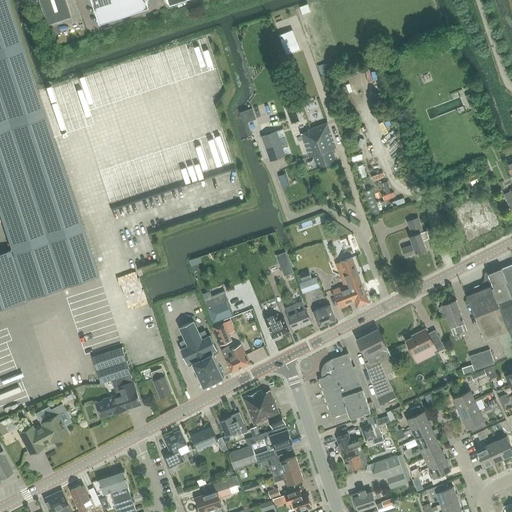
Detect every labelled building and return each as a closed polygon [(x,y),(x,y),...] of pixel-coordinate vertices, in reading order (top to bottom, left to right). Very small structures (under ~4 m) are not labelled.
[(0,0),(0,214),(11,249),(0,252),(0,307),(98,275),(7,0),(0,0)] [(38,0),(46,24),(71,16),(65,0),(38,0)] [(146,0),(91,0),(100,24),(149,7),(146,0)] [(287,54),(299,49),(292,30),(279,35),(287,54)] [(332,68),(329,57),(318,60),(321,71),(332,68)] [(288,61),(278,58),(275,67),(284,70),(288,61)] [(240,112),(240,115),(243,123),(248,122),(256,119),(252,108),(241,112),(240,112)] [(309,157),(313,155),(317,167),(336,160),(332,149),(336,147),(327,123),(309,129),(309,131),(301,134),(309,157)] [(266,148),(281,143),(277,131),(262,136),(266,148)] [(281,143),(266,148),(270,161),(286,155),(281,143)] [(177,180),(189,177),(179,145),(171,148),(176,164),(172,165),(177,180)] [(202,157),(198,158),(201,173),(206,172),(202,157)] [(406,168),(378,176),(381,184),(409,176),(406,168)] [(478,173),(469,177),(473,186),(482,182),(478,173)] [(285,174),(279,176),(283,187),(289,185),(285,174)] [(380,213),(371,189),(361,192),(370,216),(380,213)] [(402,248),(406,257),(416,253),(416,254),(427,250),(423,240),(429,238),(426,231),(423,232),(418,218),(407,221),(412,236),(410,236),(413,244),(402,248)] [(303,228),(313,224),(311,219),(301,223),(303,228)] [(343,286),(333,290),(340,308),(348,305),(348,304),(355,301),(357,307),(363,305),(369,302),(352,257),(340,262),(344,273),(340,275),(345,286),(343,286)] [(288,258),(282,261),(284,266),(290,263),(288,258)] [(511,263),(489,273),(493,284),(466,295),(477,320),(485,340),(498,335),(509,330),(511,338),(511,263)] [(310,270),(301,274),(303,279),(312,275),(310,270)] [(317,274),(300,281),(304,292),(321,285),(317,274)] [(146,292),(119,299),(122,311),(136,307),(138,314),(151,311),(146,292)] [(223,294),(205,301),(214,322),(231,315),(223,294)] [(248,309),(252,308),(263,304),(260,294),(244,300),(248,309)] [(312,322),(303,300),(285,308),(290,321),(294,330),(312,322)] [(440,310),(445,312),(451,329),(461,325),(460,321),(461,321),(464,320),(456,300),(450,302),(445,300),(440,310)] [(263,304),(252,308),(254,314),(265,310),(263,304)] [(330,305),(313,312),(316,320),(319,326),(336,320),(330,305)] [(264,318),(265,320),(273,338),(275,338),(276,339),(280,337),(279,335),(290,331),(284,318),(279,319),(277,313),(264,318)] [(194,364),(204,386),(224,376),(214,354),(219,352),(211,335),(208,336),(205,330),(200,333),(194,320),(180,327),(186,339),(180,342),(183,348),(181,349),(189,366),(194,364)] [(224,322),(213,327),(221,345),(232,340),(224,322)] [(378,328),(357,339),(363,350),(366,356),(363,357),(378,398),(379,398),(381,404),(396,396),(393,389),(386,374),(398,368),(378,328)] [(414,337),(407,341),(414,355),(415,358),(433,349),(435,352),(444,348),(435,330),(428,334),(426,329),(417,333),(418,335),(414,337)] [(511,338),(509,330),(498,335),(507,358),(511,355),(511,338)] [(225,349),(221,350),(232,372),(250,363),(241,345),(241,344),(231,349),(229,346),(225,348),(225,349)] [(110,399),(96,403),(101,417),(114,413),(114,414),(116,413),(116,411),(125,408),(126,410),(128,409),(141,404),(137,390),(136,390),(122,347),(93,357),(100,380),(104,382),(112,379),(117,395),(110,397),(110,399)] [(494,363),(492,355),(490,349),(470,355),(474,370),(494,363)] [(327,376),(319,379),(332,416),(349,410),(351,418),(375,410),(372,402),(368,403),(355,366),(353,366),(348,353),(331,359),(333,364),(329,365),(326,372),(327,376)] [(452,362),(446,365),(448,370),(454,367),(452,362)] [(489,375),(491,379),(497,376),(493,366),(484,369),(487,375),(487,376),(489,375)] [(161,396),(172,392),(165,375),(165,376),(162,368),(155,371),(151,372),(154,380),(161,396)] [(484,369),(471,375),(474,381),(487,375),(484,369)] [(262,389),(243,397),(255,424),(269,418),(273,429),(287,425),(282,413),(280,414),(270,390),(263,393),(262,389)] [(457,408),(458,408),(458,407),(475,400),(471,390),(454,398),(456,404),(455,405),(457,408)] [(480,409),(475,400),(458,407),(458,408),(461,414),(460,415),(461,418),(463,418),(463,417),(480,409)] [(487,407),(485,408),(487,412),(499,407),(497,403),(491,406),(487,407)] [(32,426),(19,433),(30,453),(43,446),(42,444),(50,441),(57,436),(58,438),(68,433),(64,425),(71,421),(62,404),(50,410),(55,418),(42,425),(33,430),(31,427),(33,426),(32,426)] [(480,409),(463,417),(463,418),(465,424),(464,424),(466,428),(484,419),(480,409)] [(391,410),(387,412),(391,421),(395,419),(391,410)] [(412,429),(429,421),(429,420),(426,414),(427,413),(426,410),(407,419),(412,429)] [(231,416),(220,421),(227,436),(237,431),(239,434),(247,430),(239,412),(231,416)] [(366,440),(372,438),(374,443),(384,440),(378,425),(390,421),(388,416),(378,419),(376,414),(366,417),(368,423),(370,422),(370,424),(362,427),(366,440)] [(429,420),(429,421),(412,429),(416,438),(433,430),(430,424),(432,423),(430,420),(429,420)] [(506,420),(500,422),(505,432),(510,430),(506,420)] [(251,443),(248,444),(249,446),(229,453),(235,469),(257,461),(258,463),(277,456),(275,449),(292,443),(287,425),(273,429),(255,436),(257,441),(251,443)] [(256,426),(251,428),(254,436),(255,436),(259,434),(256,426)] [(217,439),(212,427),(191,436),(197,450),(217,441),(222,451),(227,449),(222,437),(217,439)] [(416,438),(420,448),(438,440),(435,433),(436,432),(435,429),(433,430),(416,438)] [(171,452),(163,456),(169,468),(184,461),(181,455),(190,450),(188,446),(180,430),(164,438),(171,452)] [(403,433),(397,436),(393,437),(395,441),(405,437),(403,433)] [(342,453),(354,449),(361,446),(357,436),(355,437),(356,439),(351,441),(348,434),(337,438),(339,445),(337,447),(339,452),(342,452),(342,453)] [(254,436),(246,438),(248,444),(251,443),(257,441),(255,436),(254,436)] [(511,448),(506,436),(496,440),(504,458),(511,455),(511,456),(511,455),(511,448)] [(425,458),(442,450),(442,449),(439,443),(441,443),(439,439),(438,440),(420,448),(425,458)] [(505,459),(504,458),(496,440),(487,445),(494,462),(495,462),(501,459),(502,461),(505,459)] [(0,478),(12,472),(2,453),(3,452),(0,445),(0,478)] [(494,462),(487,445),(477,449),(485,466),(491,463),(492,465),(495,463),(495,462),(494,462)] [(361,446),(354,449),(356,456),(344,460),(349,472),(368,465),(361,446)] [(429,467),(446,459),(443,453),(445,452),(443,449),(442,449),(442,450),(425,458),(429,467)] [(397,456),(397,455),(376,462),(373,475),(381,476),(386,474),(391,488),(410,482),(401,454),(397,456)] [(274,476),(300,468),(296,456),(276,462),(279,469),(272,471),(274,476)] [(446,459),(429,467),(434,477),(431,478),(433,484),(447,478),(444,472),(451,469),(448,462),(449,462),(448,458),(446,459)] [(304,479),(300,468),(274,476),(276,481),(286,478),(289,484),(304,479)] [(129,485),(125,471),(98,480),(103,494),(110,491),(117,511),(136,511),(127,485),(129,485)] [(236,475),(227,478),(213,483),(216,491),(196,498),(199,508),(198,508),(197,510),(197,511),(206,511),(222,506),(217,491),(230,487),(232,493),(239,490),(237,484),(239,484),(236,475)] [(258,482),(244,487),(245,491),(259,486),(258,482)] [(441,504),(458,498),(454,486),(446,489),(444,483),(428,489),(431,498),(438,495),(441,504)] [(81,486),(81,484),(72,488),(73,490),(71,491),(77,504),(80,511),(86,509),(82,502),(90,499),(84,485),(81,486)] [(96,506),(101,504),(94,488),(89,490),(96,506)] [(278,488),(269,491),(271,498),(280,495),(278,488)] [(72,511),(62,490),(44,498),(50,511),(72,511)] [(355,508),(358,507),(359,510),(376,505),(372,491),(364,494),(363,490),(359,491),(359,492),(351,495),(355,508)] [(311,506),(308,494),(288,501),(290,507),(294,505),(296,511),(311,506)] [(392,498),(382,501),(384,507),(393,504),(392,498)] [(441,504),(443,511),(454,511),(462,510),(458,498),(441,504)] [(273,500),(261,504),(263,510),(275,505),(273,500)] [(397,503),(379,509),(379,511),(390,511),(399,509),(397,503)]
